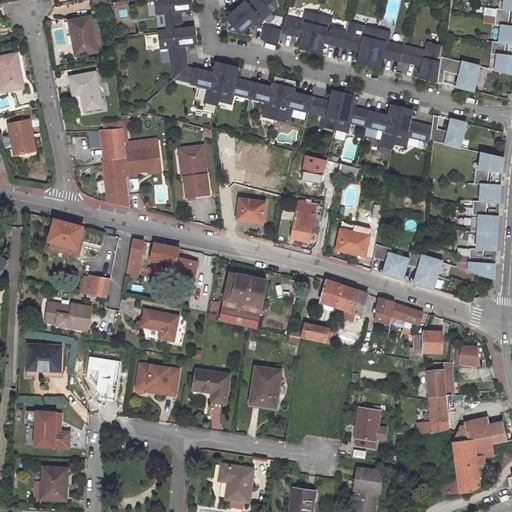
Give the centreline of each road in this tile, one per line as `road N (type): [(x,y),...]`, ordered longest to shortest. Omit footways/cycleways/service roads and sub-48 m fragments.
road 1 (unclassified): [(61,208),(298,259),(505,323)]
road 2 (residential): [(206,0),(212,38),(229,49),(511,117)]
road 3 (residential): [(31,9),(65,186),(61,208)]
road 4 (unknown): [(8,198),(1,354)]
road 5 (residential): [(179,434),(123,426),(107,434),(96,449),(93,511)]
road 6 (residential): [(179,434),(327,455)]
